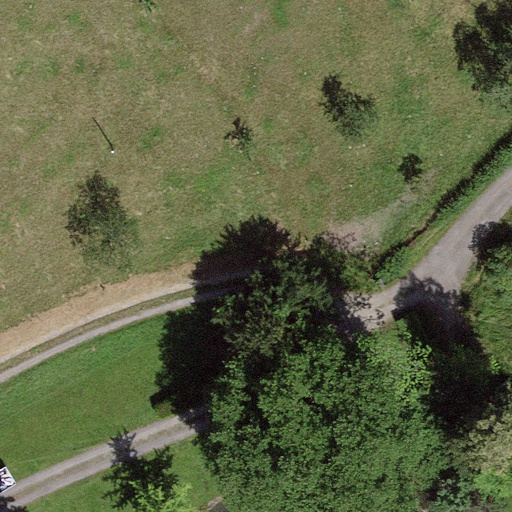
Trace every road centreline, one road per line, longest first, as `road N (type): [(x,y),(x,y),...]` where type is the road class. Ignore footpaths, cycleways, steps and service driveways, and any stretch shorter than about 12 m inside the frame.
road 1 (track): [(0,506),(200,420),(388,298)]
road 2 (track): [(388,298),(357,306),(304,283),(259,278),(0,373)]
road 3 (track): [(388,298),(511,181)]
